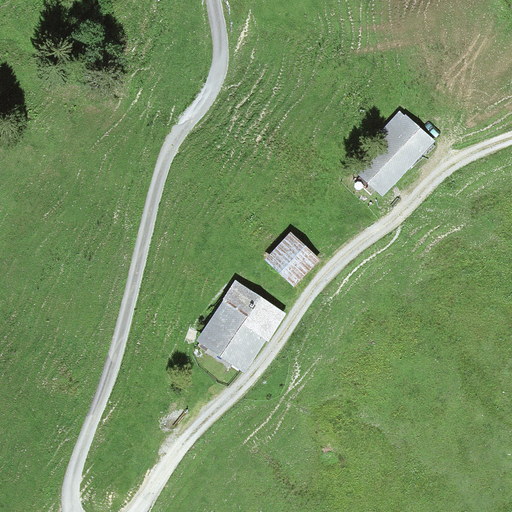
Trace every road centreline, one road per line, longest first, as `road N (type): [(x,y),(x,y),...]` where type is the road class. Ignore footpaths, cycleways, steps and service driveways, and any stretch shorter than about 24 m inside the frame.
road 1 (track): [(212,0),(221,47),(213,88),(167,149),(157,178),(120,342),(70,480),(71,511)]
road 2 (track): [(456,165),(320,278),(263,364),(195,430),(133,511)]
